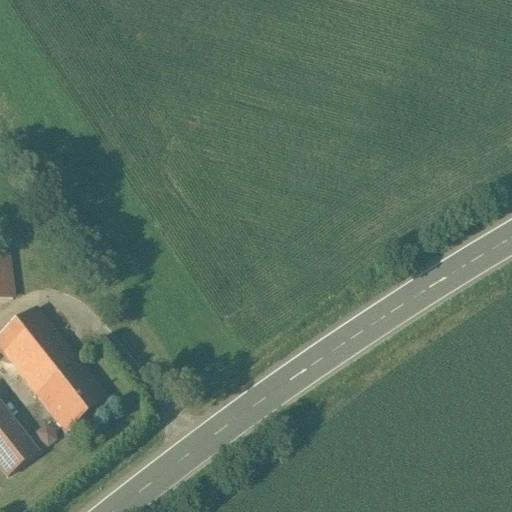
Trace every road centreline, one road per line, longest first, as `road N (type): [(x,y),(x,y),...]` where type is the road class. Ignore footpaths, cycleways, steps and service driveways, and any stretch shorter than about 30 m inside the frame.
road 1 (secondary): [(116,511),(340,344),(511,238)]
road 2 (track): [(0,164),(101,322)]
